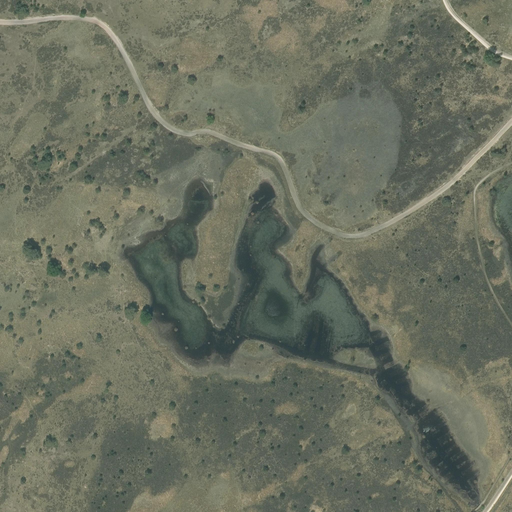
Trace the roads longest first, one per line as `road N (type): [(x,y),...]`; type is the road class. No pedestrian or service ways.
road 1 (track): [(511,120),(420,204),(347,235),(298,205),(273,154),(159,119),(98,24),(0,22)]
road 2 (unknown): [(511,326),(482,269),(474,195),(479,182),(511,163)]
